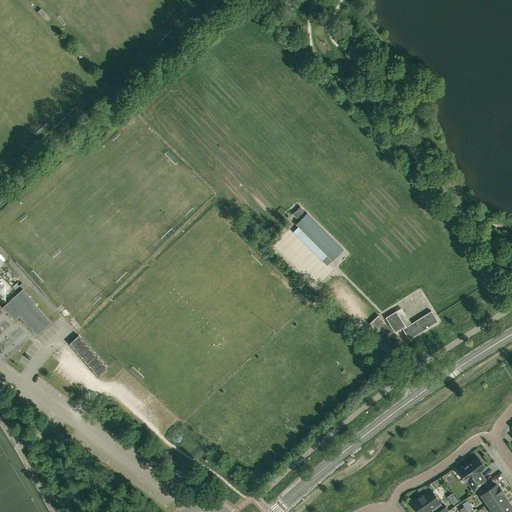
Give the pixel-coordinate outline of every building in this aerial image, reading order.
[(300,207),(292,214),(297,218),(304,211),(300,207)] [(307,214),(296,224),(298,226),(328,256),(332,260),(343,249),(307,214)] [(22,289),(2,307),(14,320),(19,316),(37,335),(51,322),(33,303),(34,302),(22,289)] [(403,308),(398,311),(407,326),(412,322),(403,308)] [(386,317),(395,332),(405,326),(396,311),(386,317)] [(430,312),(401,330),(408,340),(437,322),(430,312)] [(383,320),(378,315),(369,324),(374,329),(383,320)] [(400,338),(386,323),(377,332),(391,346),(400,338)] [(25,341),(28,336),(23,333),(19,338),(25,341)] [(79,336),(70,344),(98,376),(107,368),(79,336)] [(8,354),(2,355),(3,362),(10,361),(8,354)] [(487,482),(480,472),(485,468),(477,457),(458,471),(466,482),(467,481),(474,491),(487,482)] [(502,493),(502,494),(503,493),(498,486),(497,486),(495,484),(481,495),(487,504),(502,493)] [(460,486),(453,491),(460,500),(467,495),(460,486)] [(412,503),(417,511),(425,511),(433,507),(435,510),(432,511),(442,511),(446,509),(443,504),(441,506),(438,503),(439,502),(430,490),(412,503)] [(494,511),(508,502),(502,494),(502,493),(487,504),(493,511),(494,511)] [(494,511),(511,511),(511,507),(508,502),(494,511)]
